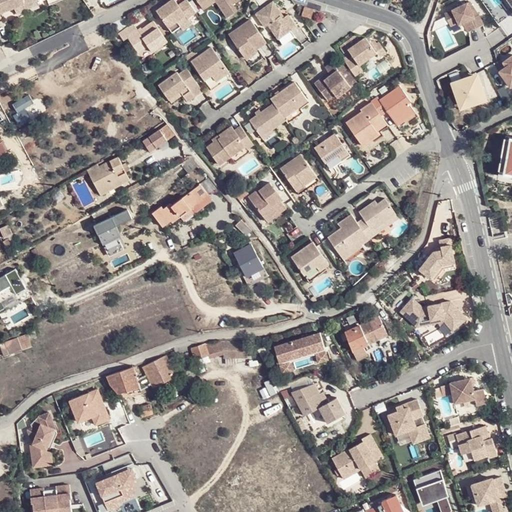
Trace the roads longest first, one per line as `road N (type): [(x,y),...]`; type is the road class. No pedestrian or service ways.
road 1 (residential): [(0,424),(35,395),(192,338),(267,331),(350,304),(418,246),(436,182),(455,165)]
road 2 (track): [(316,316),(252,221),(111,47),(77,48),(0,92)]
road 3 (track): [(309,306),(233,315),(204,310),(179,264),(160,256),(61,303)]
road 4 (residential): [(500,340),(455,165)]
road 5 (residential): [(222,111),(363,12)]
road 6 (residential): [(308,219),(443,133)]
road 7 (residential): [(354,403),(500,340)]
road 8 (residential): [(0,71),(142,0)]
road 9 (residential): [(363,12),(414,36),(443,133)]
road 10 (track): [(184,504),(233,449),(242,425),(235,380)]
